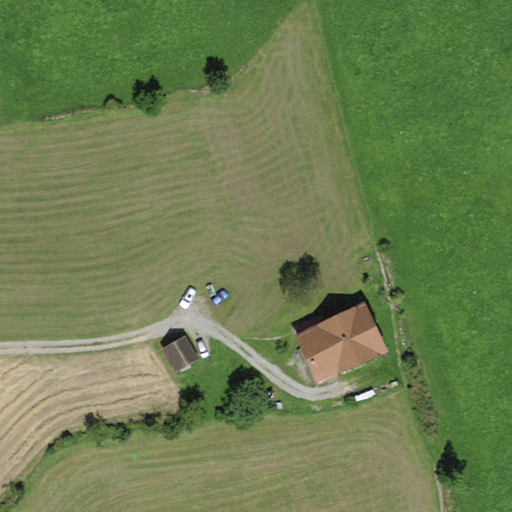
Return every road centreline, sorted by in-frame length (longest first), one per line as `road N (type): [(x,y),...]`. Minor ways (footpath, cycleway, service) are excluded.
road 1 (track): [(0,351),(155,338),(199,304)]
road 2 (track): [(188,320),(231,337),(301,394),(352,384)]
